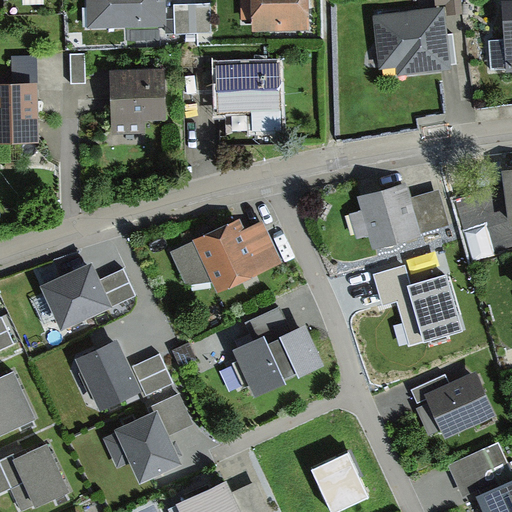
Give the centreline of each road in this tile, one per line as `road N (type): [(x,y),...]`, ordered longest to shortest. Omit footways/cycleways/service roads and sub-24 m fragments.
road 1 (residential): [(413,511),(276,171)]
road 2 (residential): [(276,171),(0,259)]
road 3 (residential): [(511,130),(276,171)]
